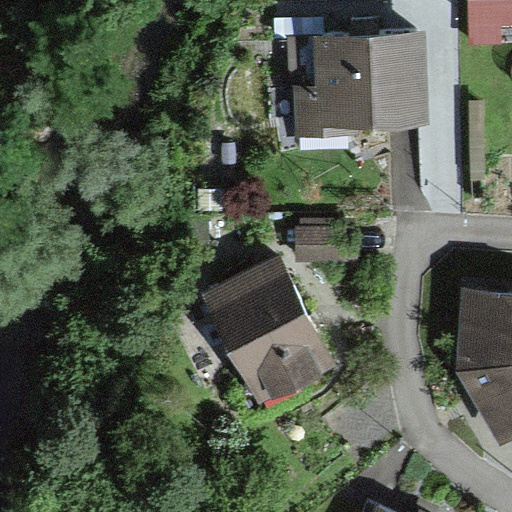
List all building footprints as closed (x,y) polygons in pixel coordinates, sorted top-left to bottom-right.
[(509,39),(509,22),(511,21),(511,0),(474,0),(475,40),(509,39)] [(433,131),(427,31),(377,34),(292,38),(295,86),(297,139),(373,135),(433,131)] [(348,259),(348,221),(297,221),(297,259),(348,259)] [(260,400),(333,365),(316,328),(280,256),(209,291),(260,400)] [(511,294),(462,290),(460,373),(503,447),(511,441),(511,294)] [(394,511),(374,503),(370,511),(394,511)]
